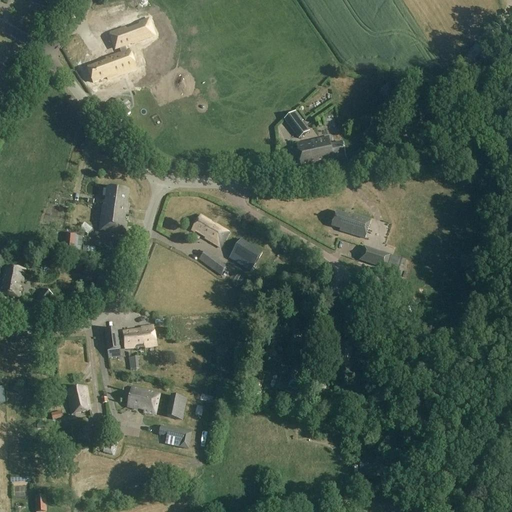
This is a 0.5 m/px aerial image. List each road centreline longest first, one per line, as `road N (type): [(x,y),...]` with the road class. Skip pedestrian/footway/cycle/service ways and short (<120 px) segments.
road 1 (unclassified): [(235,184),(294,184),(360,171),(511,92)]
road 2 (unclassified): [(0,330),(78,327),(110,311),(131,277),(162,180)]
road 3 (track): [(352,282),(390,341),(434,450),(469,508)]
road 4 (track): [(511,5),(394,153)]
road 5 (unclassified): [(162,180),(141,169),(48,56)]
road 6 (residential): [(235,184),(240,204),(322,253),(352,282)]
